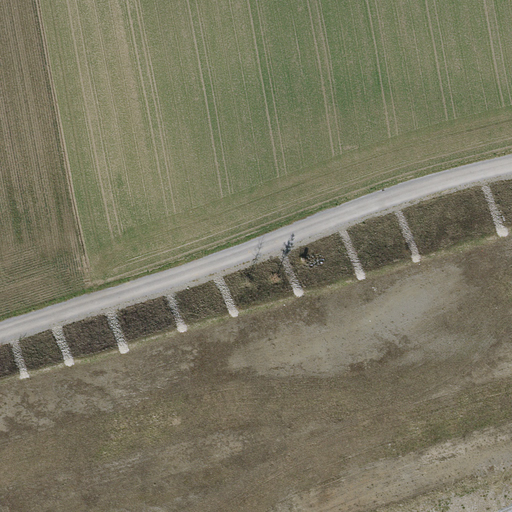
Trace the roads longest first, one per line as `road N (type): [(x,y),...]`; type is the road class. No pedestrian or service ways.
road 1 (track): [(0,327),(245,253),(390,191),(511,159)]
road 2 (motorway): [(511,299),(0,449)]
road 3 (motorway): [(147,511),(511,401)]
